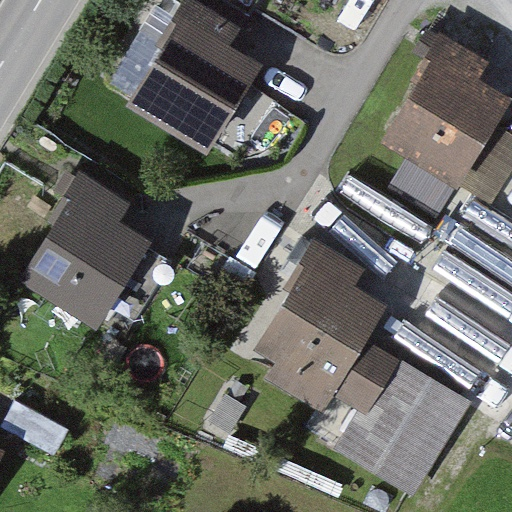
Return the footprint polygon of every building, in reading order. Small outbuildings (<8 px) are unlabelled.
[(265,66),(232,46),(242,30),(194,0),(185,0),(156,46),(163,50),(127,108),(208,157),(265,66)] [(511,103),(424,52),(373,139),(461,190),(511,103)] [(154,244),(121,223),(132,205),(81,172),(65,197),(72,201),(20,283),(98,332),(154,244)] [(511,175),(479,233),(511,252),(511,175)] [(388,322),(289,267),(234,363),(345,426),(326,460),(414,510),(474,405),(373,348),(388,322)]
